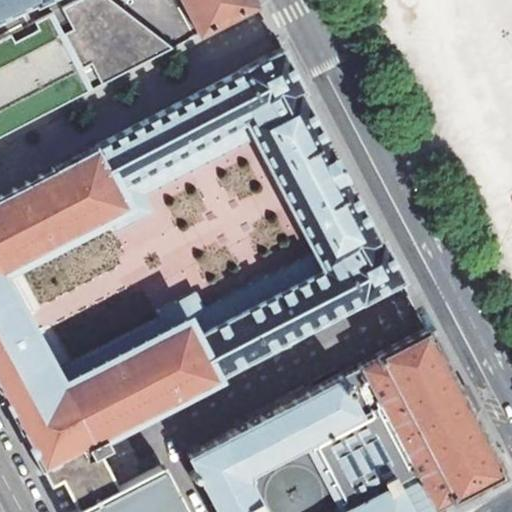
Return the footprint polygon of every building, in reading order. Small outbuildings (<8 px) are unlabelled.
[(107,17),(121,9),(109,0),(72,0),(59,7),(71,30),(62,35),(50,11),(32,20),(35,27),(12,39),(8,32),(0,36),(0,132),(89,88),(77,64),(86,60),(98,83),(169,48),(143,27),(128,34),(131,40),(121,45),(107,17)] [(0,0),(0,18),(34,2),(35,4),(42,0),(0,0)] [(179,0),(163,0),(173,17),(185,11),(179,0)] [(179,0),(185,11),(198,35),(255,5),(252,0),(179,0)] [(143,27),(121,9),(107,17),(121,45),(131,40),(128,34),(143,27)] [(253,135),(323,270),(345,310),(400,281),(403,280),(381,237),(378,238),(372,226),(374,225),(372,221),(369,222),(363,209),(365,208),(363,203),(360,205),(354,193),(357,192),(354,187),(352,188),(346,177),(348,175),(346,170),(343,172),(340,166),(336,158),(338,157),(337,153),(334,154),(327,142),(329,141),(327,137),(325,137),(319,126),(321,125),(319,120),(316,121),(311,109),(313,108),(311,103),(308,104),(301,92),(303,90),(281,50),(224,79),(253,135)] [(56,167),(0,196),(0,264),(8,280),(112,226),(114,230),(153,210),(145,192),(253,135),(224,79),(56,166),(56,167)] [(0,389),(42,468),(95,441),(57,372),(8,280),(0,264),(0,389)] [(160,318),(57,372),(95,441),(345,310),(323,270),(195,336),(186,319),(166,330),(160,318)] [(428,511),(501,475),(497,468),(499,467),(431,337),(429,338),(424,329),(189,455),(196,470),(191,473),(191,477),(194,483),(198,483),(202,481),(214,506),(211,508),(212,511),(428,511)] [(176,511),(154,469),(119,488),(95,441),(42,468),(51,484),(62,478),(79,511),(176,511)]
